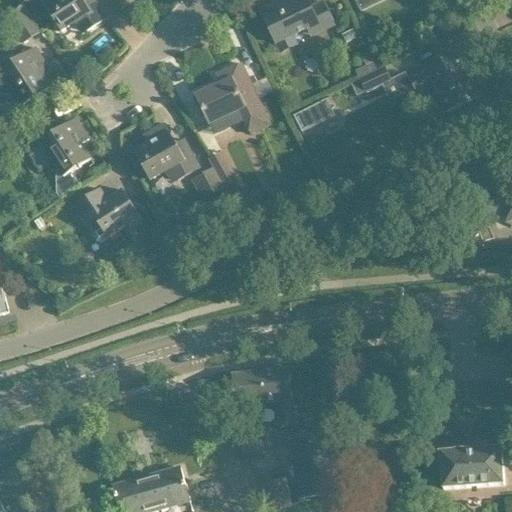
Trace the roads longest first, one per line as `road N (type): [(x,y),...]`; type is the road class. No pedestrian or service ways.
road 1 (tertiary): [(0,358),(54,344),(511,154)]
road 2 (secondary): [(324,317),(511,299)]
road 3 (residential): [(209,0),(101,102)]
road 4 (unclassified): [(204,379),(251,511)]
road 5 (secondary): [(324,317),(189,338)]
road 6 (secondary): [(64,382),(196,355)]
road 7 (secondary): [(196,355),(324,317)]
road 8 (secondary): [(189,338),(64,382)]
